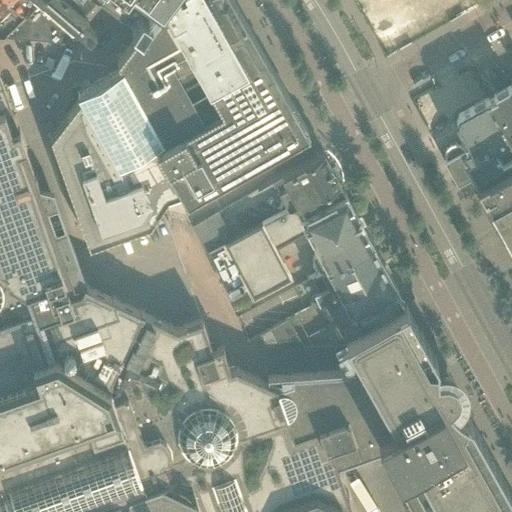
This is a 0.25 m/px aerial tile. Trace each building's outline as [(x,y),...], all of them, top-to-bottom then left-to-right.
[(0,0),(0,35),(54,40),(12,3),(10,4),(5,0),(0,0)] [(81,43),(85,38),(41,0),(5,0),(10,4),(12,3),(54,40),(81,43)] [(41,0),(85,38),(88,40),(95,32),(82,20),(88,14),(71,0),(41,0)] [(163,0),(140,31),(141,31),(117,62),(120,68),(103,77),(76,92),(79,98),(66,115),(68,116),(53,135),(52,135),(51,135),(51,136),(51,137),(52,137),(62,164),(61,165),(61,166),(62,167),(63,167),(72,194),(72,195),(72,196),(73,196),(81,217),(79,218),(89,245),(150,223),(167,196),(180,192),(186,201),(284,146),(283,143),(286,141),(287,142),(288,141),(294,139),(301,136),(307,133),(307,132),(308,132),(308,131),(307,130),(285,92),(281,83),(261,48),(234,0),(163,0)] [(71,0),(88,14),(99,1),(98,0),(71,0)] [(163,0),(98,0),(99,1),(100,0),(140,31),(163,0)] [(511,511),(511,493),(511,494),(511,493),(511,494),(505,484),(506,483),(505,481),(504,482),(500,474),(498,471),(499,471),(499,470),(498,469),(497,468),(497,469),(495,466),(491,458),(492,458),(491,456),(490,457),(487,451),(484,446),(485,446),(485,445),(484,443),(483,444),(483,443),(483,444),(482,443),(480,439),(481,438),(481,437),(479,438),(478,435),(473,427),(474,426),(474,425),(473,426),(470,421),(471,421),(470,420),(471,420),(469,418),(466,416),(465,417),(456,411),(448,403),(453,398),(454,398),(455,397),(455,396),(456,396),(456,395),(457,394),(457,393),(457,392),(458,392),(458,391),(458,390),(458,389),(458,388),(458,387),(458,386),(458,385),(458,384),(458,383),(457,382),(457,381),(457,380),(456,380),(456,379),(455,378),(455,377),(454,377),(454,376),(453,376),(453,375),(452,375),(451,374),(450,374),(449,373),(448,373),(447,373),(447,372),(446,372),(445,372),(444,372),(443,372),(435,373),(434,363),(435,363),(435,362),(436,362),(436,358),(434,356),(434,355),(433,356),(427,346),(428,345),(427,343),(426,344),(421,333),(421,332),(418,326),(414,319),(410,312),(408,308),(407,307),(407,308),(405,309),(404,309),(403,307),(346,340),(353,352),(360,364),(352,368),(267,375),(267,383),(258,378),(259,377),(255,375),(255,376),(239,368),(235,366),(235,367),(230,369),(223,350),(224,349),(222,345),(215,348),(210,350),(208,343),(210,342),(210,341),(202,319),(176,328),(172,325),(172,324),(168,323),(143,312),(144,311),(140,309),(140,310),(115,298),(116,298),(112,296),(111,297),(110,296),(88,286),(87,285),(87,284),(84,282),(83,283),(81,282),(85,281),(53,190),(39,186),(0,77),(0,386),(22,379),(36,417),(0,428),(0,503),(3,511),(511,511)] [(511,87),(510,85),(486,98),(511,145),(511,87)] [(511,154),(511,145),(486,98),(459,113),(456,122),(468,146),(464,148),(463,146),(461,145),(460,144),(457,143),(455,143),(453,143),(451,144),(448,145),(447,147),(446,147),(445,149),(445,151),(444,152),(444,154),(444,156),(445,157),(445,159),(443,160),(458,185),(460,184),(459,183),(511,154)] [(271,178),(289,209),(337,182),(339,181),(337,178),(339,177),(333,165),(331,166),(322,150),(271,178)] [(485,194),(486,195),(511,179),(511,162),(476,182),(480,189),(483,195),(485,194)] [(511,179),(486,195),(485,195),(503,227),(511,243),(511,179)] [(326,266),(327,266),(327,267),(372,244),(370,241),(369,242),(367,238),(367,237),(367,236),(366,233),(365,233),(362,228),(363,227),(362,225),(363,225),(357,214),(356,215),(352,208),(352,207),(351,205),(351,206),(347,199),(345,194),(343,195),(337,182),(289,209),(232,238),(207,251),(224,284),(241,275),(253,299),(292,278),(276,248),(308,231),(318,250),(317,250),(317,251),(316,251),(316,252),(315,252),(315,253),(314,254),(314,255),(314,256),(314,257),(313,257),(313,258),(313,259),(314,259),(314,260),(314,261),(315,262),(315,263),(316,264),(317,265),(318,265),(318,266),(319,266),(320,266),(321,267),(322,267),(323,267),(324,267),(324,266),(325,266),(326,266)] [(232,238),(218,211),(191,225),(206,252),(207,251),(232,238)] [(326,303),(326,304),(386,270),(372,244),(327,267),(311,276),(319,291),(313,294),(312,301),(314,304),(320,306),(326,303)] [(345,338),(346,340),(403,307),(404,309),(405,309),(407,308),(407,307),(405,304),(403,305),(396,292),(397,291),(386,270),(326,304),(336,322),(330,325),(326,332),(333,344),(345,338)] [(270,328),(278,342),(283,350),(304,347),(288,318),(270,328)] [(268,348),(278,342),(270,328),(260,334),(268,348)] [(0,428),(36,417),(22,379),(0,386),(0,428)]
